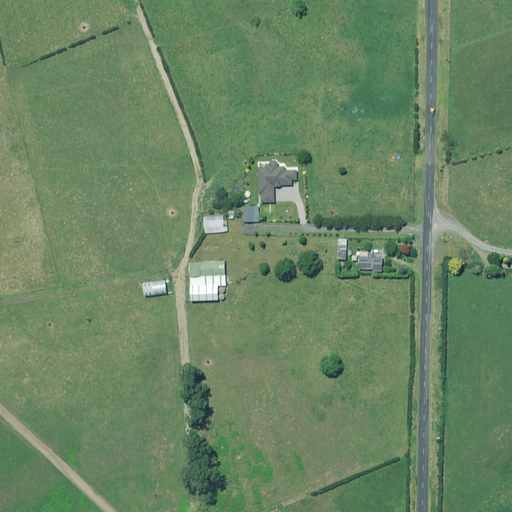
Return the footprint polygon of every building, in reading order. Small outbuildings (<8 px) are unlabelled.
[(266,164),(266,166),(259,166),(259,194),(262,194),(262,203),(276,203),(275,187),(282,187),(282,186),(293,186),(293,180),(298,180),(298,171),(286,171),(286,167),(279,167),(279,162),(273,162),(268,162),(268,164),(266,164)] [(259,206),(245,206),(245,222),(258,222),(259,206)] [(225,221),(225,216),(205,218),(206,234),(229,232),(228,221),(225,221)] [(348,240),(339,239),(338,260),(347,260),(348,240)] [(376,258),(377,255),(369,255),(369,258),(360,258),(359,269),(374,270),(374,271),(382,272),(383,258),(376,258)] [(189,264),(189,278),(192,278),(192,287),(196,287),(201,287),(227,287),(227,264),(189,264)] [(169,294),(167,281),(143,284),(145,297),(169,294)]
